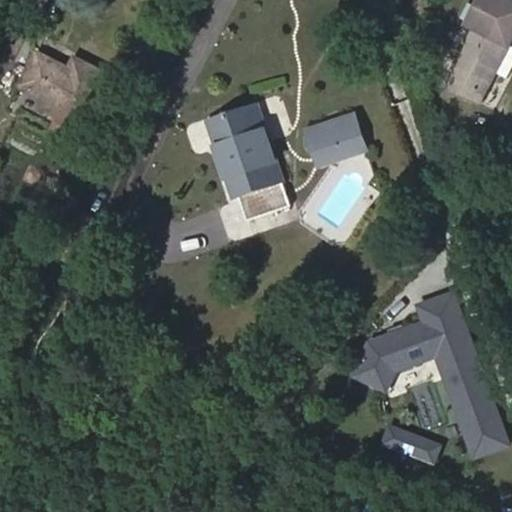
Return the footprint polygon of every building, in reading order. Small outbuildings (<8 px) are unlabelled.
[(511,71),(511,45),(511,42),(511,0),(503,17),(479,4),(469,23),(476,27),(446,85),(481,103),(497,72),(509,78),(511,71)] [(503,17),(511,0),(480,0),(479,4),(503,17)] [(78,136),(110,74),(77,57),(72,68),(40,52),(22,84),(67,107),(57,125),(78,136)] [(292,205),(258,105),(210,121),(218,144),(224,142),(241,195),(249,220),(292,205)] [(368,150),(356,115),(309,131),(320,166),(368,150)] [(241,195),(224,142),(218,144),(235,197),(241,195)] [(78,266),(101,221),(82,213),(59,257),(78,266)]
